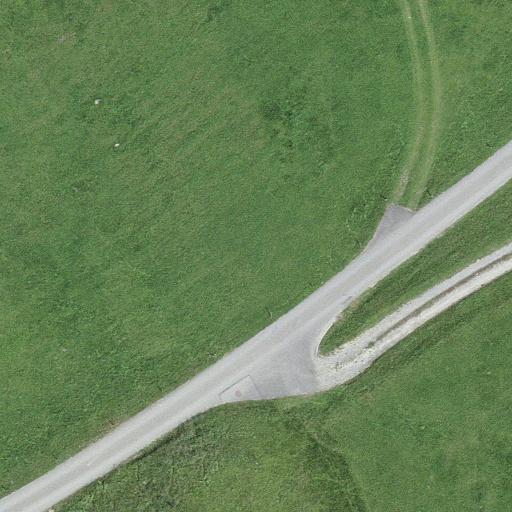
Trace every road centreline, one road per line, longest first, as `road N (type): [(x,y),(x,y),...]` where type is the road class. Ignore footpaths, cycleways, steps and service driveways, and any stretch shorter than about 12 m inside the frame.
road 1 (unclassified): [(12,511),(244,366),(511,160)]
road 2 (track): [(244,366),(299,378),(326,373),(511,257)]
